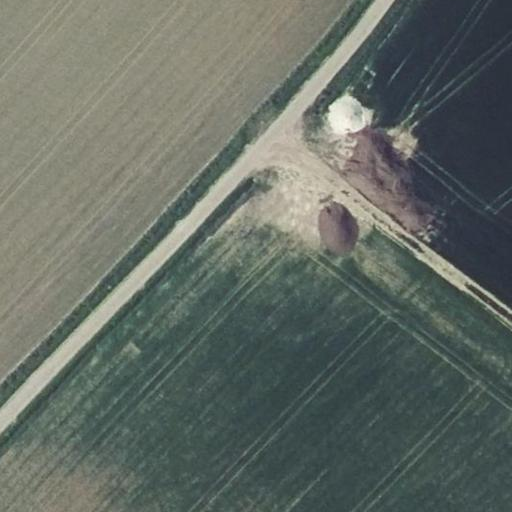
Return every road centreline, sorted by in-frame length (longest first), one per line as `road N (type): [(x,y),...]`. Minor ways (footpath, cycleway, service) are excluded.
road 1 (track): [(386,0),(273,135),(0,423)]
road 2 (track): [(511,319),(273,135)]
